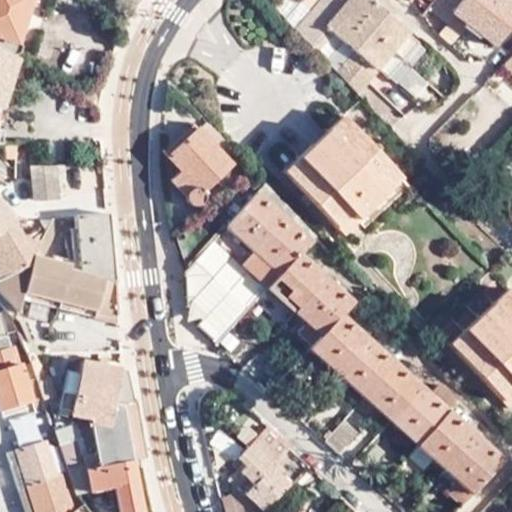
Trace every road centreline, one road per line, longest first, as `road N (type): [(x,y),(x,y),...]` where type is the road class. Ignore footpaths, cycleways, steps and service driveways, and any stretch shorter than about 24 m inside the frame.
road 1 (secondary): [(190,0),(149,56),(136,138),(167,376)]
road 2 (residential): [(167,376),(192,370),(232,386),(386,511)]
road 3 (secondary): [(167,376),(194,511)]
